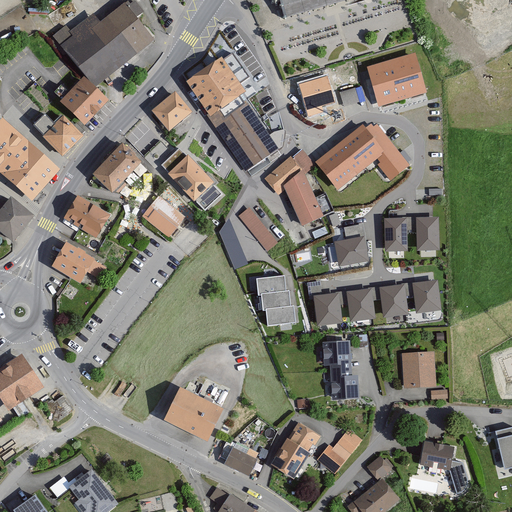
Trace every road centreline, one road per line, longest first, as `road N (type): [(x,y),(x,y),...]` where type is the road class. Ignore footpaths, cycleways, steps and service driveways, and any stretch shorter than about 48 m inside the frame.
road 1 (residential): [(286,117),(326,132),(365,117),(396,120),(419,142),(415,179),(377,209),(379,280),(324,287)]
road 2 (tertiary): [(167,72),(61,190),(26,292)]
road 3 (residential): [(320,511),(406,416),(511,416)]
road 4 (residential): [(286,117),(294,145),(248,183),(167,72)]
road 5 (residential): [(227,0),(260,45),(286,117)]
road 6 (residential): [(93,410),(0,492)]
